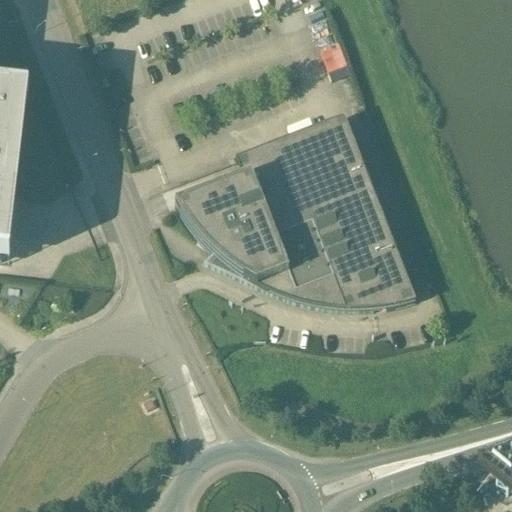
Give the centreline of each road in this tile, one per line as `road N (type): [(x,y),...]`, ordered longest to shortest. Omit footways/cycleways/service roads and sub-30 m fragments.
road 1 (unclassified): [(159,313),(39,0)]
road 2 (unclassified): [(0,437),(35,378),(159,313)]
road 3 (unclassified): [(234,449),(194,363),(159,313)]
road 4 (unclassified): [(159,313),(169,375),(201,461)]
road 5 (secondary): [(418,462),(365,462),(300,480)]
